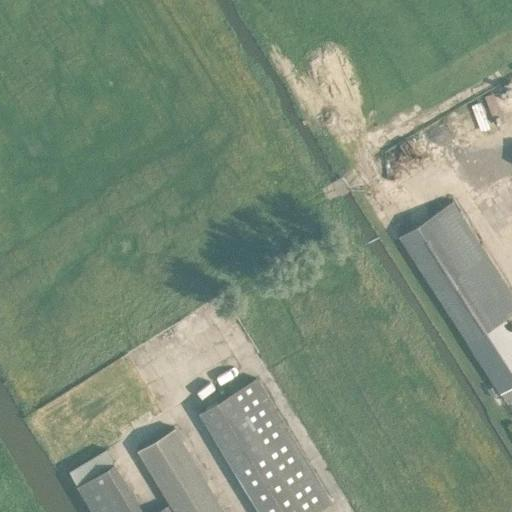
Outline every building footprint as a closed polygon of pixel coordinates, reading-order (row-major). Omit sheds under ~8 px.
[(500,392),(511,384),(511,329),(504,317),(511,311),(511,292),(452,200),(398,235),(467,341),(500,392)] [(311,511),(330,501),(256,377),(200,409),(262,511),(311,511)] [(155,511),(228,511),(176,424),(137,447),(161,488),(171,502),(155,511)] [(105,449),(69,471),(77,484),(114,462),(105,449)] [(144,511),(114,462),(77,484),(94,511),(144,511)]
